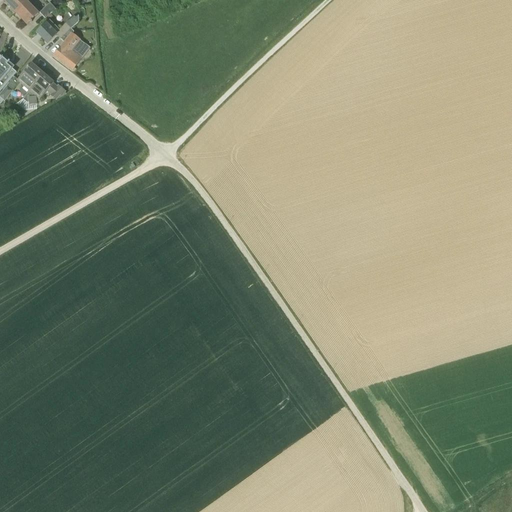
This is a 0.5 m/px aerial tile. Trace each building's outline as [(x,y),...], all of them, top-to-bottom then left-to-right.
[(6,0),(5,2),(15,13),(27,2),(26,1),(27,0),(6,0)] [(27,2),(15,13),(27,25),(39,15),(27,2)] [(55,9),(49,3),(39,13),(45,19),(55,9)] [(56,35),(61,40),(72,28),(79,22),(79,17),(79,16),(76,18),(75,17),(66,24),(59,31),(49,21),(37,33),(48,44),(56,35)] [(61,40),(63,41),(64,43),(54,56),(73,70),(81,59),(76,56),(83,47),(81,45),(83,43),(72,34),(73,33),(74,32),(72,28),(61,40)] [(0,93),(17,73),(13,71),(16,68),(12,65),(13,63),(12,62),(11,63),(10,62),(9,63),(3,58),(2,58),(0,56),(0,93)] [(20,94),(24,98),(44,75),(31,64),(18,80),(23,85),(20,89),(20,94)] [(24,98),(23,99),(24,100),(24,102),(29,102),(30,105),(36,104),(35,101),(39,101),(39,99),(40,99),(54,83),(44,75),(24,98)] [(0,94),(0,98),(4,102),(13,91),(7,86),(0,94)] [(59,86),(51,95),(56,100),(66,94),(65,92),(59,86)]
